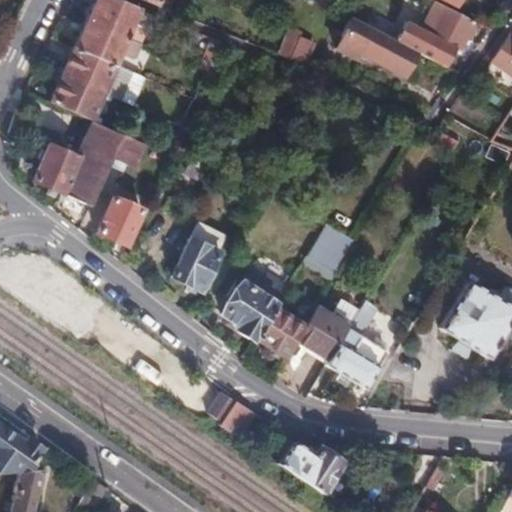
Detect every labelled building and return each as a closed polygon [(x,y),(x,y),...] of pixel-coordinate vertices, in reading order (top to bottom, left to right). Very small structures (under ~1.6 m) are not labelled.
[(92,0),(83,23),(123,39),(135,11),(107,0),(92,0)] [(171,0),(137,0),(166,12),(171,0)] [(470,22),(439,7),(432,21),(424,18),(417,31),(455,51),(470,22)] [(257,49),(276,57),(287,30),(269,23),(267,22),(257,49)] [(71,49),(111,67),(123,39),(83,23),(71,49)] [(414,54),(367,30),(360,43),(343,34),(333,52),(354,63),(358,56),(401,78),(414,54)] [(185,43),(213,54),(217,44),(189,34),(185,43)] [(511,38),(508,36),(492,60),(511,73),(511,38)] [(287,61),(301,66),(310,45),(296,39),(287,61)] [(107,77),(111,67),(71,49),(59,77),(100,95),(107,77)] [(111,67),(107,77),(124,84),(128,74),(111,67)] [(47,104),(88,123),(100,95),(59,77),(47,104)] [(14,115),(6,135),(18,140),(27,120),(14,115)] [(87,208),(105,167),(118,136),(88,123),(73,159),(45,147),(30,184),(87,208)] [(118,136),(105,167),(121,174),(124,166),(130,169),(140,146),(118,136)] [(110,199),(94,236),(122,248),(138,211),(110,199)] [(347,249),(360,227),(334,211),(321,233),(347,249)] [(216,254),(224,258),(231,245),(232,241),(196,224),(195,226),(188,240),(186,240),(169,278),(199,293),(216,254)] [(327,283),(331,275),(305,259),(300,267),(327,283)] [(254,343),(274,310),(286,290),(265,276),(262,280),(248,272),(220,316),(229,323),(229,326),(232,329),(231,332),(247,342),(249,340),(254,343)] [(464,283),(436,329),(485,360),(511,316),(511,290),(503,285),(499,287),(492,299),(464,283)] [(362,303),(347,328),(326,362),(322,368),(364,392),(385,355),(356,338),(355,340),(353,339),(361,326),(364,328),(374,311),(362,303)] [(292,342),(326,362),(347,328),(312,308),(301,326),(292,342)] [(281,360),(292,342),(301,326),(274,310),(254,343),(281,360)] [(203,414),(218,424),(231,405),(216,395),(203,414)] [(216,426),(237,440),(248,423),(253,416),(233,403),(231,405),(218,424),(216,426)] [(267,436),(273,428),(253,416),(248,423),(267,436)] [(0,475),(14,475),(21,473),(38,451),(23,441),(19,445),(0,431),(0,475)] [(317,495),(339,463),(315,447),(307,459),(288,446),(275,466),(317,495)] [(30,511),(39,473),(21,473),(14,475),(5,511),(30,511)] [(71,509),(77,511),(93,511),(105,491),(88,479),(71,509)] [(511,483),(503,500),(511,504),(511,483)]
